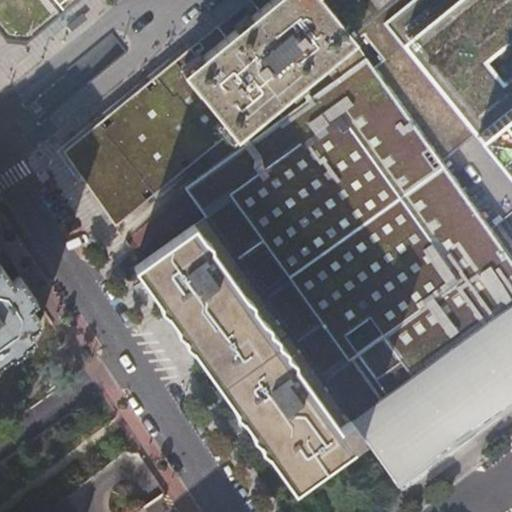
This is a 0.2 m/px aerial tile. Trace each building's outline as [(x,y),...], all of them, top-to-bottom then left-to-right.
[(0,0),(0,28),(4,33),(25,36),(29,33),(28,32),(35,26),(36,27),(39,24),(38,23),(66,0),(67,1),(68,0),(0,0)] [(230,134),(232,133),(235,136),(278,101),(310,75),(353,40),(320,0),(247,0),(257,11),(254,14),(250,17),(234,31),(230,34),(226,37),(181,74),(230,134)] [(320,0),(353,40),(401,0),(320,0)] [(511,0),(401,0),(353,40),(441,161),(487,128),(511,163),(511,0)] [(185,172),(230,134),(181,74),(226,37),(216,26),(213,29),(213,30),(200,40),(198,41),(198,42),(191,48),(190,47),(188,49),(189,50),(172,64),(155,78),(154,77),(152,79),(153,80),(146,86),(145,85),(143,87),(143,88),(127,101),(123,104),(110,115),(110,114),(107,116),(108,117),(101,123),(100,122),(98,124),(98,125),(65,153),(82,176),(81,177),(94,196),(95,195),(111,218),(110,218),(116,227),(185,172)] [(511,266),(364,59),(243,146),(196,181),(186,188),(196,203),(351,418),(349,420),(364,442),(398,489),(401,487),(400,486),(435,461),(426,449),(449,432),(456,441),(503,407),(506,411),(511,406),(511,266)] [(339,426),(349,420),(269,309),(233,260),(203,217),(136,268),(294,490),(361,444),(359,441),(353,445),(339,426)] [(0,361),(11,354),(13,357),(24,349),(23,346),(36,337),(30,329),(42,321),(31,306),(37,301),(20,277),(12,283),(0,265),(0,361)] [(401,487),(506,411),(503,407),(456,441),(449,432),(426,449),(435,461),(400,486),(401,487)] [(364,442),(349,420),(339,426),(353,445),(359,441),(361,444),(364,442)]
